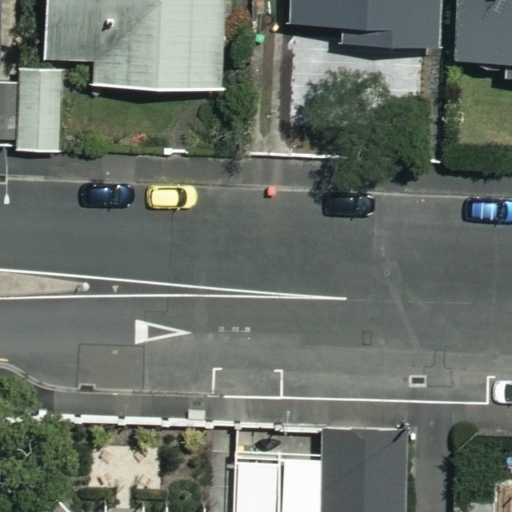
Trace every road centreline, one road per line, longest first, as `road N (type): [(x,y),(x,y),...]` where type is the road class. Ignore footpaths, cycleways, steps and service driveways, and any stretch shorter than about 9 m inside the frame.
road 1 (residential): [(0,239),(250,254),(377,301)]
road 2 (residential): [(377,301),(237,334),(0,328)]
road 3 (residential): [(511,304),(377,301)]
